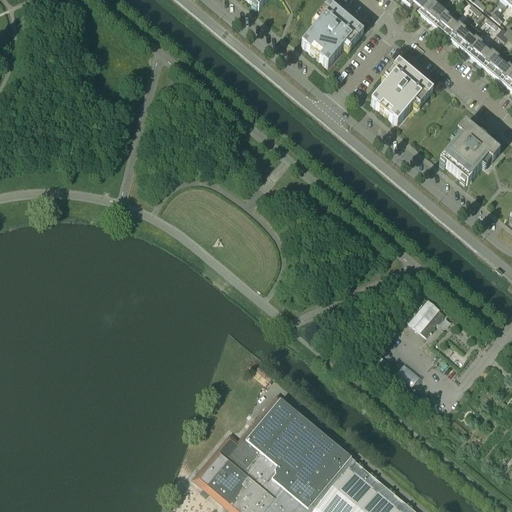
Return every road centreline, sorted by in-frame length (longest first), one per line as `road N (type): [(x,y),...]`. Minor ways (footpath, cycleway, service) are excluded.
road 1 (tertiary): [(324,120),(511,276)]
road 2 (tertiary): [(511,253),(335,107)]
road 3 (tertiary): [(180,0),(324,120)]
road 4 (tertiary): [(335,107),(205,0)]
road 5 (residential): [(511,123),(397,28)]
